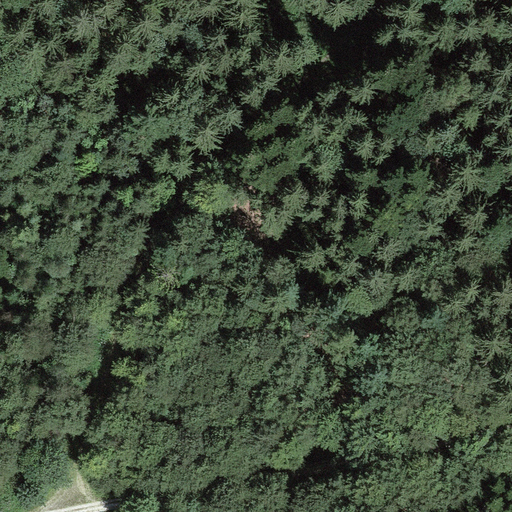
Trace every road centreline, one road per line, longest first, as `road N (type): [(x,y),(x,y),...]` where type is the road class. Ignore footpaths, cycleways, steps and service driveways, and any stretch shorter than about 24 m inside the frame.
road 1 (track): [(400,0),(242,133),(166,216),(129,279),(72,509)]
road 2 (track): [(511,436),(62,511)]
